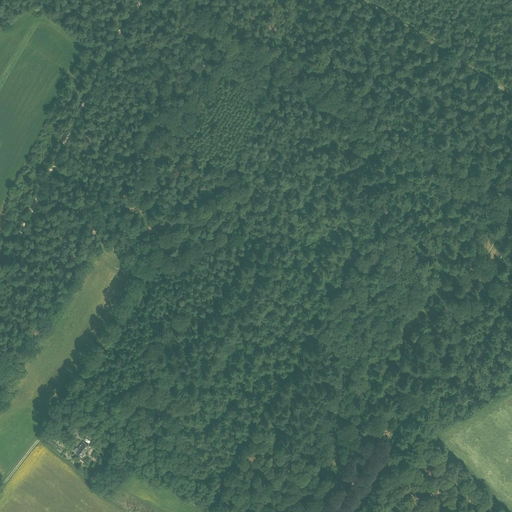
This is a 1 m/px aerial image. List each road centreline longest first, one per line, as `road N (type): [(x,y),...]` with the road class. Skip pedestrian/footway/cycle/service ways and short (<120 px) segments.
road 1 (track): [(6,369),(222,25)]
road 2 (track): [(511,207),(182,0)]
road 3 (track): [(511,213),(329,511)]
road 4 (track): [(141,0),(0,269)]
road 5 (track): [(364,0),(511,89)]
